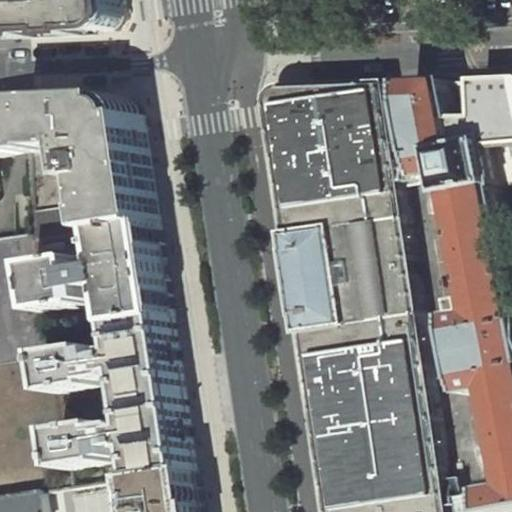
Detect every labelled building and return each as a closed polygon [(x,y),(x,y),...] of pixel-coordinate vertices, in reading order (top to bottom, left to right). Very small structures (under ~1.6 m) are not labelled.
[(5,0),(6,37),(117,32),(123,31),(126,29),(131,22),(132,17),(129,0),(5,0)] [(511,80),(417,84),(435,181),(457,177),(460,197),(507,188),(509,188),(501,146),(511,143),(511,80)] [(458,511),(394,85),(294,90),(293,90),(289,91),(286,92),(284,95),(282,97),(281,100),(280,102),(280,106),(300,237),(299,238),(313,334),(314,334),(340,511),(458,511)] [(125,97),(32,101),(33,115),(34,154),(55,153),(54,150),(86,149),(91,181),(104,179),(109,211),(106,211),(109,232),(115,231),(163,224),(147,116),(145,110),(140,104),(133,99),(125,97)] [(0,182),(0,183),(0,181),(0,159),(34,154),(33,115),(0,120),(0,182)] [(511,511),(511,216),(507,188),(460,197),(483,315),(462,319),(490,464),(511,460),(511,464),(511,489),(495,493),(499,511),(511,511)] [(92,206),(37,214),(39,233),(40,241),(96,234),(92,206)] [(88,259),(43,266),(50,313),(95,306),(96,305),(94,291),(122,287),(128,324),(177,318),(163,224),(115,231),(120,270),(91,274),(89,260),(88,259)] [(39,233),(0,239),(0,499),(75,488),(72,470),(67,432),(61,394),(56,355),(50,313),(43,266),(40,241),(39,233)] [(101,348),(56,355),(61,394),(107,387),(107,383),(129,380),(132,375),(136,374),(140,401),(189,395),(177,318),(128,324),(132,352),(127,353),(128,358),(111,361),(110,353),(102,354),(101,348)] [(113,425),(67,432),(72,470),(119,463),(118,457),(126,456),(125,448),(141,446),(142,452),(147,451),(151,478),(201,471),(189,395),(140,401),(144,429),(141,429),(136,425),(113,429),(113,425)] [(151,478),(148,479),(153,511),(206,511),(201,471),(151,478)] [(0,499),(0,511),(98,511),(116,509),(114,481),(75,488),(0,499)]
